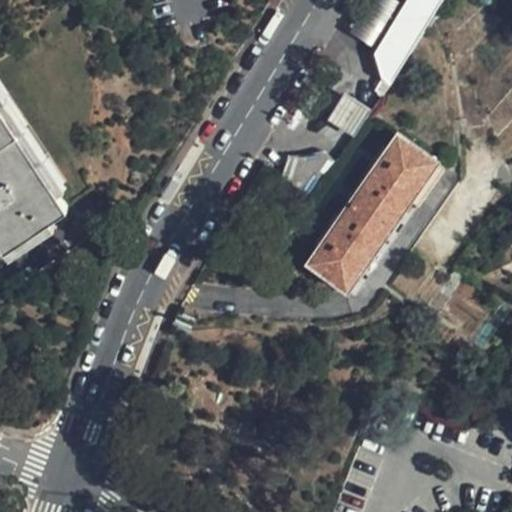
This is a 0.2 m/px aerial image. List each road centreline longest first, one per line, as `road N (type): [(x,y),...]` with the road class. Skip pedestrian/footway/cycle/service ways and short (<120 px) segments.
road 1 (tertiary): [(316,0),(152,268),(74,473)]
road 2 (unknown): [(152,268),(348,303),(383,277),(483,137)]
